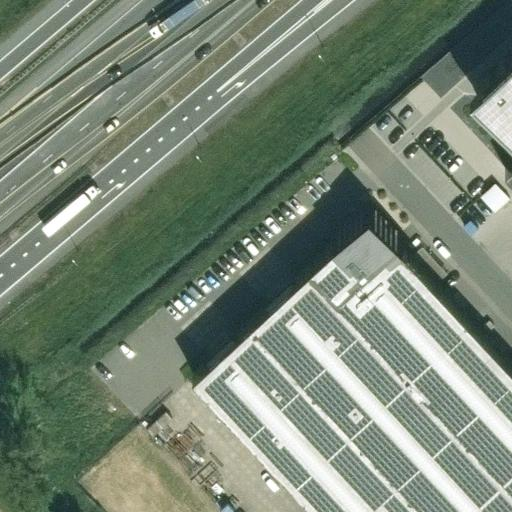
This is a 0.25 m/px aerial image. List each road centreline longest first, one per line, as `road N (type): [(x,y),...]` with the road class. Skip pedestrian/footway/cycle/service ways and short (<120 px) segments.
road 1 (motorway): [(0,202),(239,0)]
road 2 (motorway): [(0,272),(212,94)]
road 3 (motorway): [(166,0),(0,141)]
road 4 (motorway): [(212,94),(337,0)]
road 5 (motorway): [(212,94),(322,0)]
